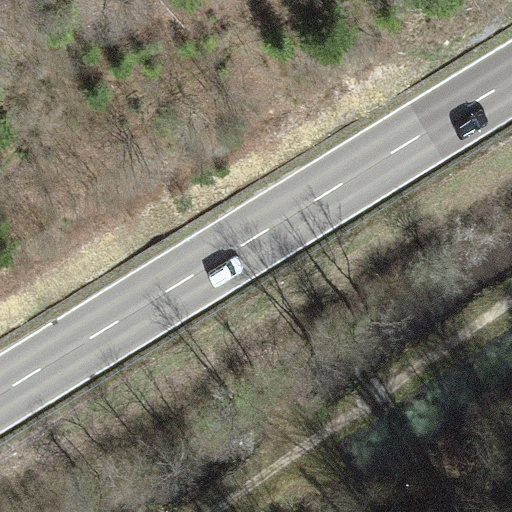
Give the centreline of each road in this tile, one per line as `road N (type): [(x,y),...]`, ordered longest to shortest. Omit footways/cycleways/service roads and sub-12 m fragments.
road 1 (secondary): [(511,79),(0,393)]
road 2 (track): [(511,298),(208,511)]
